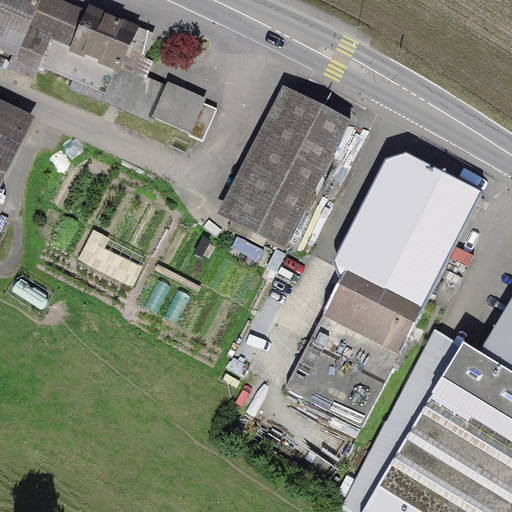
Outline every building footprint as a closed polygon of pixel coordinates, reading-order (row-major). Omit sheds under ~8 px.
[(0,0),(0,51),(16,59),(28,31),(41,0),(0,0)] [(82,14),(50,0),(41,0),(28,31),(51,41),(68,48),(82,14)] [(146,59),(154,39),(90,14),(75,51),(121,68),(129,52),(146,59)] [(11,69),(36,79),(41,66),(51,41),(28,31),(16,59),(11,69)] [(105,104),(107,102),(121,68),(75,51),(68,48),(51,41),(41,66),(75,81),(71,89),(105,104)] [(154,123),(155,119),(168,88),(121,68),(107,102),(154,123)] [(191,135),(205,104),(168,88),(155,119),(191,135)] [(285,252),(351,124),(297,96),(231,225),(285,252)] [(190,137),(204,142),(218,110),(205,104),(191,135),(190,137)] [(0,188),(28,130),(0,116),(0,188)] [(425,317),(487,201),(413,162),(351,278),(425,317)] [(351,278),(288,394),(362,433),(425,317),(351,278)] [(511,303),(479,359),(511,379),(511,303)] [(511,511),(511,379),(479,359),(473,355),(376,511),(511,511)]
